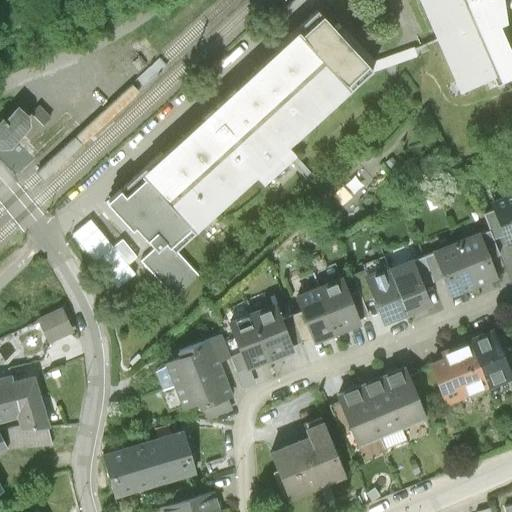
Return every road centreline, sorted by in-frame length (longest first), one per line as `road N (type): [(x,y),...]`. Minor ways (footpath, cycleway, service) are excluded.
road 1 (residential): [(246,511),(246,406),(511,299)]
road 2 (residential): [(42,241),(311,0)]
road 3 (unclassified): [(42,241),(73,289),(95,355),(83,453),(88,511)]
road 4 (unclassified): [(399,511),(511,463)]
